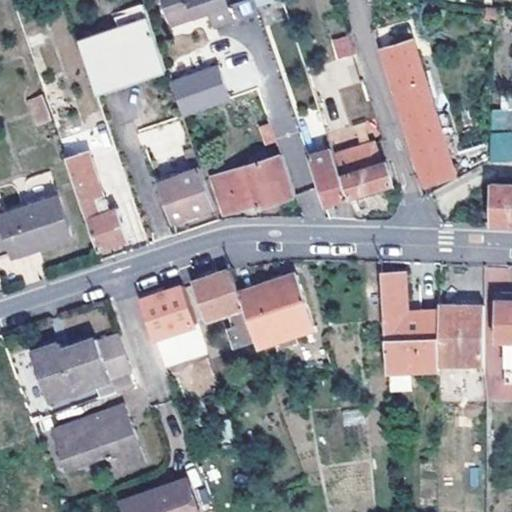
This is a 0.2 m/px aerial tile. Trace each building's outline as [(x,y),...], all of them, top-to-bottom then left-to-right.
[(234,20),(228,1),(227,0),(162,0),(172,24),(197,17),(195,13),(209,8),(215,26),(234,20)] [(260,10),(258,6),(256,0),(231,0),(228,1),(234,20),(260,10)] [(167,68),(150,20),(82,44),(98,91),(167,68)] [(336,59),(355,53),(349,35),(330,40),(336,59)] [(382,46),(423,183),(454,174),(414,37),(382,46)] [(170,80),(183,116),(232,99),(219,63),(170,80)] [(41,96),(28,100),(36,123),(49,119),(41,96)] [(511,128),(511,122),(511,105),(493,105),(491,158),(511,158),(511,128)] [(139,131),(152,166),(189,152),(175,117),(139,131)] [(366,122),(350,127),(355,138),(370,133),(366,122)] [(98,147),(106,169),(122,164),(115,141),(98,147)] [(334,153),(348,195),(391,182),(385,161),(381,162),(373,141),(334,153)] [(348,195),(334,153),(331,146),(308,154),(324,203),(348,195)] [(96,249),(128,238),(117,207),(109,210),(89,151),(65,158),(96,249)] [(226,213),(256,202),(258,207),(295,194),(281,152),(214,175),(226,213)] [(215,205),(201,166),(158,181),(172,220),(215,205)] [(511,181),(490,180),(488,222),(511,222),(511,181)] [(0,255),(11,252),(12,254),(69,235),(57,195),(1,213),(0,210),(0,255)] [(254,338),(239,293),(231,268),(193,281),(206,318),(231,310),(235,323),(227,326),(234,346),(254,338)] [(440,363),(441,307),(407,309),(405,270),(381,272),(387,371),(439,368),(440,363)] [(239,293),(254,338),(255,342),(313,322),(296,274),(239,293)] [(174,330),(197,322),(183,283),(141,298),(154,337),(174,330)] [(511,289),(496,289),(495,297),(511,297),(511,289)] [(511,297),(495,297),(496,337),(509,336),(508,381),(511,381),(511,297)] [(441,307),(440,363),(486,364),(486,303),(441,304),(441,307)] [(206,348),(197,322),(174,330),(184,357),(206,348)] [(97,338),(96,334),(60,348),(58,340),(31,350),(48,398),(98,381),(102,393),(122,386),(134,382),(129,370),(132,369),(118,330),(97,338)] [(389,376),(391,391),(411,389),(409,374),(389,376)] [(64,465),(108,450),(114,468),(144,458),(125,402),(52,427),(64,465)] [(39,435),(0,446),(0,502),(2,511),(33,511),(56,504),(39,435)] [(199,511),(186,476),(123,497),(128,511),(199,511)]
